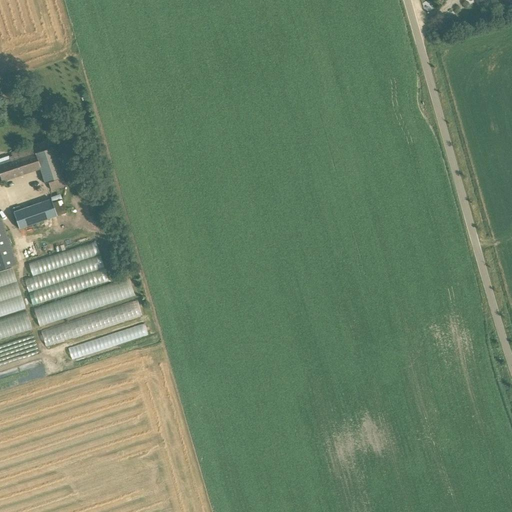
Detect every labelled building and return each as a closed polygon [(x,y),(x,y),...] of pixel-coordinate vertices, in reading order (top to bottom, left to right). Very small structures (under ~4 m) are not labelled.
[(51,139),(12,153),(14,161),(0,165),(0,173),(3,181),(40,168),(46,184),(49,183),(52,190),(66,185),(51,139)] [(52,199),(14,213),(20,229),(67,213),(62,200),(53,203),(52,199)] [(0,218),(0,217),(0,270),(17,264),(0,218)] [(31,303),(107,282),(96,242),(27,261),(32,277),(25,279),(31,303)] [(38,325),(134,296),(129,278),(33,307),(38,325)] [(87,331),(140,315),(136,301),(83,318),(87,331)] [(0,338),(32,329),(26,311),(0,319),(0,338)]
